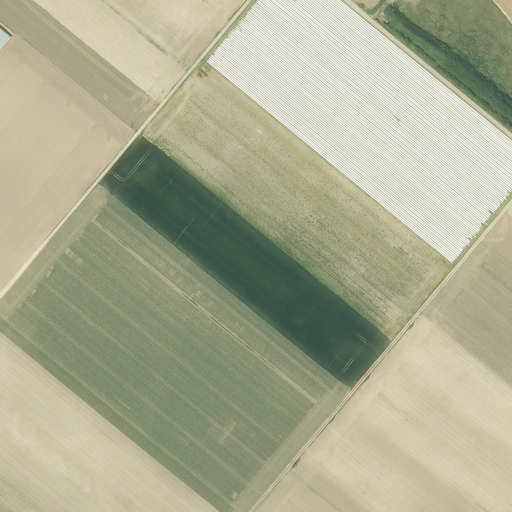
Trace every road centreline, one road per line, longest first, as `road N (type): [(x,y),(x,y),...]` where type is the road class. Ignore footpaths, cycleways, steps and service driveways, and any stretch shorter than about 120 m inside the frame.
road 1 (track): [(255,511),(511,205)]
road 2 (track): [(251,0),(0,301)]
road 3 (unclassified): [(511,137),(344,0)]
